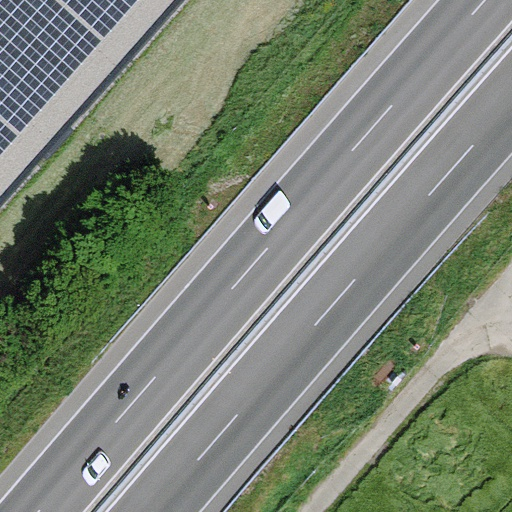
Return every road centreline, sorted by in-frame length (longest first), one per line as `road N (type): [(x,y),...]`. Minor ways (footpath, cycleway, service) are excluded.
road 1 (motorway): [(486,0),(41,511)]
road 2 (motorway): [(156,511),(511,105)]
road 3 (track): [(498,313),(329,511)]
